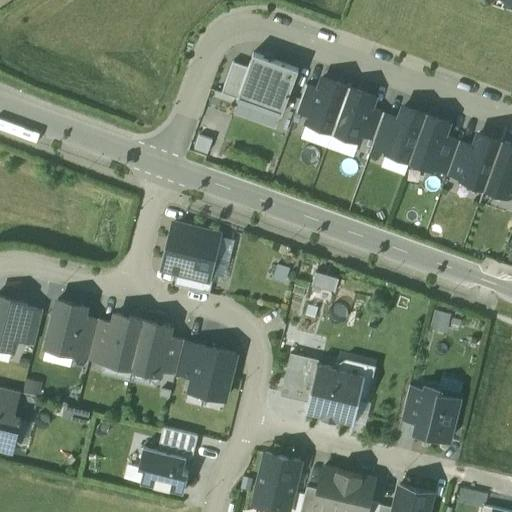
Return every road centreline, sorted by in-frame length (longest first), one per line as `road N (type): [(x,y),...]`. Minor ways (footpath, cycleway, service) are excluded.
road 1 (residential): [(511,109),(265,24),(236,23),(215,34),(165,162)]
road 2 (tertiary): [(165,162),(511,291)]
road 3 (residential): [(249,421),(511,490)]
road 4 (residential): [(249,421),(257,352),(245,321),(208,302),(132,285)]
road 5 (tertiary): [(0,102),(165,162)]
road 6 (residential): [(132,285),(26,261),(0,263)]
road 7 (residential): [(165,162),(132,285)]
